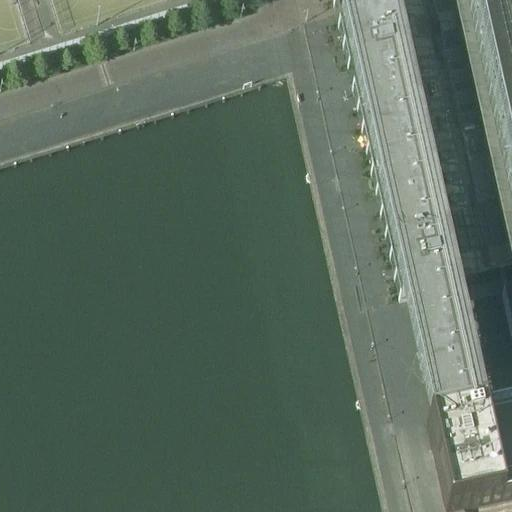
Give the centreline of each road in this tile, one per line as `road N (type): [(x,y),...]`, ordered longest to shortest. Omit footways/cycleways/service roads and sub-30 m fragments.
road 1 (residential): [(0,109),(269,24),(285,0)]
road 2 (residential): [(423,511),(376,307)]
